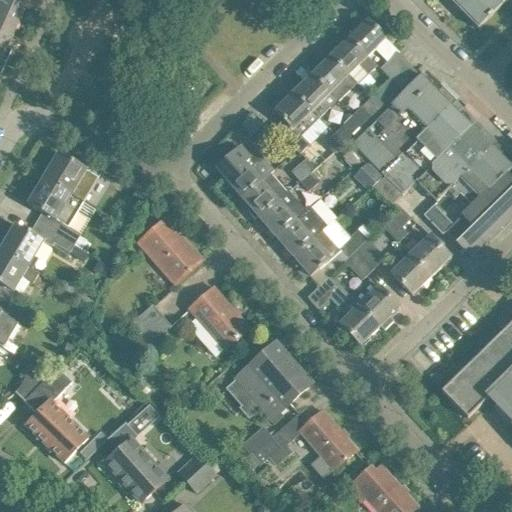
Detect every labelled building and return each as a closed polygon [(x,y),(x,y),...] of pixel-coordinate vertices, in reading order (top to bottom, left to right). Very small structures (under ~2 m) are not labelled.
[(0,0),(0,7),(22,18),(29,0),(0,0)] [(450,0),(461,10),(470,0),(450,0)] [(494,0),(470,0),(461,10),(478,28),(477,29),(478,30),(501,7),(494,0)] [(0,34),(12,39),(22,18),(0,7),(0,34)] [(400,89),(402,87),(416,73),(398,55),(399,54),(367,22),(349,40),(367,59),(376,50),(389,63),(382,71),(400,89)] [(12,39),(0,34),(0,60),(2,61),(12,39)] [(376,68),(367,59),(349,40),(330,58),(348,77),(359,66),(369,75),(376,68)] [(330,58),(312,76),(337,102),(338,103),(357,85),(348,77),(330,58)] [(354,143),(382,174),(453,104),(424,75),(388,110),(389,111),(378,122),(385,131),(376,139),(369,130),(354,143)] [(319,120),(337,102),(312,76),(294,94),(319,120)] [(379,90),(370,99),(380,109),(389,100),(379,90)] [(319,120),(294,94),(275,113),(283,122),(274,130),(299,156),(309,147),(300,138),(319,120)] [(361,108),(371,118),(380,109),(370,99),(361,108)] [(474,125),(453,104),(382,174),(386,179),(402,195),(417,182),(474,125)] [(446,193),(452,187),(494,146),(474,125),(417,182),(436,203),(442,198),(446,193)] [(343,145),(352,136),(343,126),(333,136),(343,145)] [(511,163),(494,146),(452,187),(471,207),(461,217),(448,230),(443,225),(446,222),(441,216),(451,206),(442,198),(436,203),(423,216),(443,236),(446,233),(470,257),(511,215),(511,163)] [(239,149),(237,151),(217,169),(226,179),(224,180),(241,200),(270,175),(271,177),(275,174),(257,153),(249,160),(239,149)] [(58,155),(43,180),(83,204),(88,196),(103,172),(84,161),(80,168),(58,155)] [(318,167),(317,167),(308,158),(303,162),(313,172),(318,167)] [(313,172),(303,162),(291,173),(300,183),(313,172)] [(382,179),(367,164),(354,178),(369,193),(382,179)] [(313,172),(300,183),(309,193),(318,183),(317,181),(324,174),(318,167),(313,172)] [(287,195),(271,177),(270,175),(241,200),(251,211),(248,214),(255,221),(258,218),(259,219),(287,195)] [(390,205),(402,195),(386,179),(375,188),(390,205)] [(36,224),(73,247),(80,236),(67,229),(83,204),(43,180),(28,205),(42,214),(36,224)] [(288,194),(287,195),(259,219),(276,239),(305,213),(288,194)] [(310,208),(305,213),(276,239),(293,258),(322,232),(327,228),(310,208)] [(402,229),(411,220),(400,208),(381,227),(398,244),(408,234),(402,229)] [(176,285),(186,276),(201,262),(165,222),(140,245),(176,285)] [(66,257),(73,247),(36,224),(30,235),(15,226),(0,251),(33,270),(38,261),(34,258),(43,243),(66,257)] [(358,231),(341,247),(351,257),(355,252),(367,240),(358,231)] [(322,232),(293,258),(310,278),(340,252),(322,232)] [(451,259),(437,245),(429,237),(410,256),(432,278),(451,259)] [(374,271),(385,259),(367,240),(355,252),(374,271)] [(33,270),(0,251),(0,299),(15,309),(22,298),(13,293),(22,279),(33,285),(40,274),(33,270)] [(355,252),(351,257),(344,263),(363,282),(374,271),(355,252)] [(432,278),(410,256),(390,275),(412,297),(432,278)] [(361,348),(380,329),(352,299),(330,277),(307,299),(318,311),(330,301),(347,318),(339,326),(361,348)] [(371,281),(352,299),(380,329),(385,333),(385,332),(394,323),(390,319),(399,310),(378,288),(377,288),(371,281)] [(224,352),(235,343),(250,330),(214,289),(189,312),(224,352)] [(15,309),(0,299),(0,347),(3,349),(17,324),(9,319),(15,309)] [(133,324),(142,334),(161,317),(152,307),(133,324)] [(157,349),(151,343),(170,327),(161,317),(142,334),(133,341),(147,358),(157,349)] [(511,327),(505,334),(503,333),(482,353),(488,360),(471,377),(465,370),(441,393),(467,420),(490,398),(497,406),(494,408),(496,409),(498,407),(511,420),(511,422),(510,424),(511,425),(511,424),(511,327)] [(262,412),(276,398),(285,408),(310,386),(275,346),(249,368),(235,381),(262,412)] [(49,378),(32,367),(19,390),(16,393),(38,415),(26,427),(38,438),(35,441),(49,454),(51,452),(64,464),(88,440),(52,405),(72,384),(57,370),(49,378)] [(332,472),(333,472),(357,451),(323,413),(299,434),(320,458),(310,466),(322,480),(332,472)] [(105,464),(121,482),(130,493),(141,504),(167,482),(131,442),(136,438),(125,426),(126,425),(125,424),(106,442),(107,442),(108,442),(118,452),(105,464)] [(228,453),(239,466),(271,439),(263,429),(244,446),(240,442),(228,453)] [(107,440),(101,434),(80,454),(86,461),(107,440)] [(285,445),(281,449),(271,439),(239,466),(248,476),(269,459),(275,466),(291,452),(285,445)] [(206,467),(198,457),(179,474),(188,484),(206,467)] [(206,467),(188,484),(196,493),(215,477),(206,467)] [(369,471),(354,484),(349,489),(361,504),(365,500),(375,511),(412,511),(418,508),(382,468),(373,475),(369,471)]
